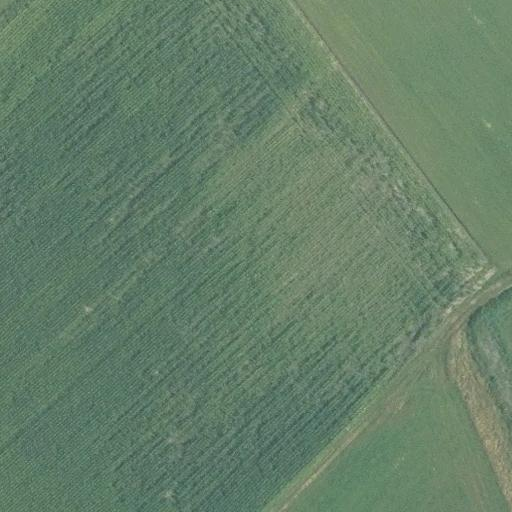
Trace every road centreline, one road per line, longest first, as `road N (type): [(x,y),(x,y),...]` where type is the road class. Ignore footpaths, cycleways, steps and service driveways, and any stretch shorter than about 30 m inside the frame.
road 1 (track): [(275,511),(461,321)]
road 2 (track): [(461,321),(511,445)]
